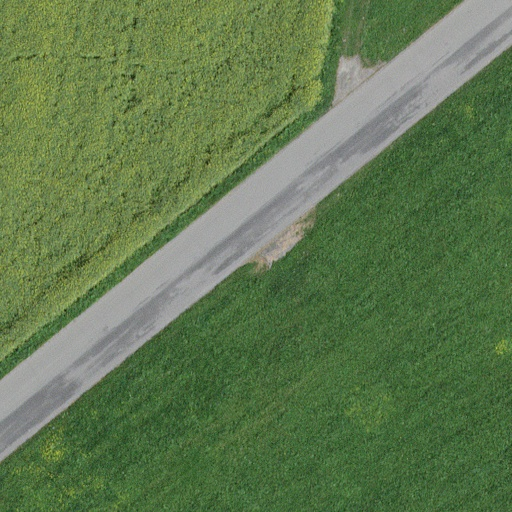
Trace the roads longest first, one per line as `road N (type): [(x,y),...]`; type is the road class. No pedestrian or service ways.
road 1 (unclassified): [(0,435),(511,15)]
road 2 (track): [(351,147),(382,0)]
